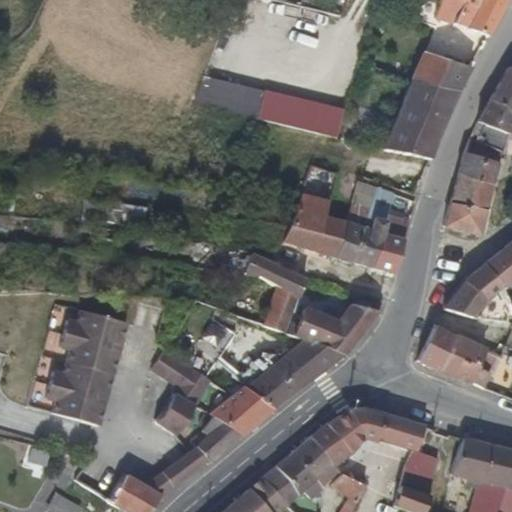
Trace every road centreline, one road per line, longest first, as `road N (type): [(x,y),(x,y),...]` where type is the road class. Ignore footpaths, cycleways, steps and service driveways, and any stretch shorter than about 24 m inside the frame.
road 1 (tertiary): [(171,511),(367,366)]
road 2 (residential): [(420,236),(468,98),(511,37)]
road 3 (unknown): [(173,509),(91,446),(0,409)]
road 4 (tertiary): [(367,366),(511,423)]
road 5 (residential): [(367,366),(396,328),(420,236)]
